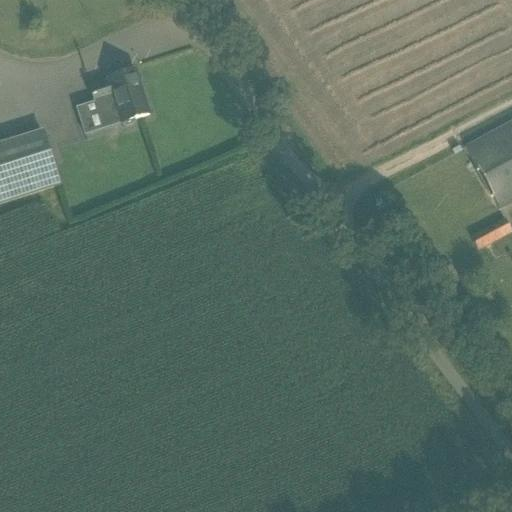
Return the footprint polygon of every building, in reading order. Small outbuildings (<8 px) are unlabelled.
[(98,113),(103,131),(149,117),(134,73),(102,83),(103,84),(90,89),(95,105),(96,105),(99,113),(98,113)] [(511,123),(465,149),(500,212),(511,205),(511,123)] [(0,147),(0,206),(59,187),(42,134),(0,147)] [(511,230),(509,221),(472,234),(478,250),(511,237),(511,230)] [(451,268),(438,275),(447,291),(460,284),(451,268)]
